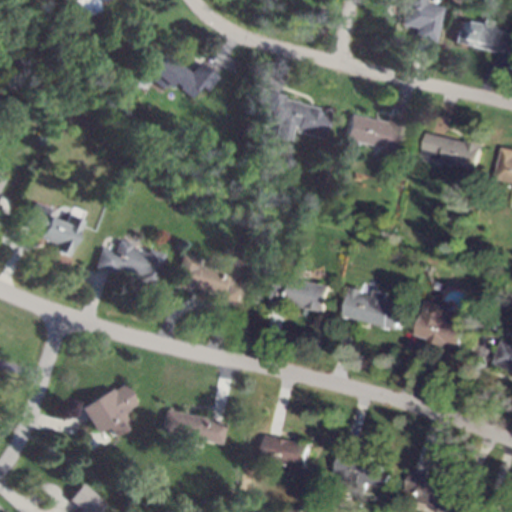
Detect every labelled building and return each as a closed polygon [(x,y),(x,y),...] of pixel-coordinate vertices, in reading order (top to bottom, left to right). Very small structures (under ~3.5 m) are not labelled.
[(105,0),(96,3),(95,0),(92,2),(95,12),(73,20),(66,0),(105,0)] [(422,0),(422,3),(441,8),(432,43),(411,38),(413,28),(396,24),(400,10),(397,9),(399,0),(422,0)] [(489,21),(488,28),(511,33),(511,51),(498,49),(497,53),(455,43),(460,22),(471,24),(471,21),(479,23),(480,19),(489,21)] [(34,40),(23,44),(20,37),(31,33),(34,40)] [(146,52),(149,49),(159,57),(162,52),(188,73),(196,63),(215,79),(204,93),(197,87),(187,99),(175,89),(176,87),(170,82),(164,89),(161,86),(158,90),(141,77),(144,73),(135,65),(137,63),(127,55),(136,44),(146,52)] [(280,95),(279,98),(296,102),(295,104),(320,110),(321,108),(326,109),(318,139),(290,132),(291,129),(288,128),(285,141),(269,138),(272,124),(266,123),(269,113),(257,110),(262,90),(280,95)] [(370,120),(370,119),(382,122),(383,120),(405,125),(399,150),(380,146),(379,149),(341,140),(346,115),(370,120)] [(466,142),(467,139),(483,143),(477,171),(442,163),(442,160),(422,156),(427,133),(466,142)] [(511,149),(511,182),(495,179),(503,147),(511,149)] [(48,209),(45,216),(62,223),(66,215),(81,222),(66,257),(49,250),(51,245),(35,238),(37,234),(19,226),(26,208),(29,209),(32,202),(48,209)] [(130,245),(128,249),(144,254),(146,250),(162,255),(152,287),(136,282),(138,277),(112,269),(111,274),(93,269),(99,250),(112,254),(116,241),(130,245)] [(200,258),(198,265),(217,271),(218,267),(232,271),(231,274),(238,276),(235,284),(242,286),(236,306),(217,300),(217,298),(212,297),(212,295),(200,292),(200,294),(194,295),(187,293),(185,291),(169,287),(179,252),(200,258)] [(329,286),(323,313),(269,302),(272,284),(287,287),(289,278),(329,286)] [(361,291),(360,295),(370,298),(372,290),(386,294),(384,301),(401,305),(395,330),(384,328),(341,317),(348,288),(361,291)] [(450,309),(449,312),(461,315),(457,326),(464,328),(458,350),(449,348),(449,349),(424,342),(425,340),(413,336),(424,301),(450,309)] [(511,345),(511,373),(492,365),(501,342),(511,345)] [(134,405),(127,409),(128,410),(123,416),(126,421),(124,432),(114,438),(107,426),(94,434),(79,408),(110,390),(111,391),(122,385),(134,405)] [(206,419),(206,421),(225,425),(221,445),(192,439),(190,450),(177,447),(180,436),(160,431),(165,410),(206,419)] [(307,444),(303,468),(283,464),(282,466),(258,461),(263,435),(307,444)] [(359,459),(359,456),(369,459),(368,463),(386,468),(384,476),(388,477),(384,491),(365,485),(363,496),(335,489),(338,478),(331,477),(338,453),(359,459)] [(426,476),(424,481),(442,486),(441,489),(450,492),(451,488),(469,494),(463,511),(431,511),(429,511),(430,507),(412,501),(414,495),(403,491),(409,470),(426,476)] [(105,503),(99,511),(100,511),(77,511),(79,510),(67,500),(81,483),(105,503)]
